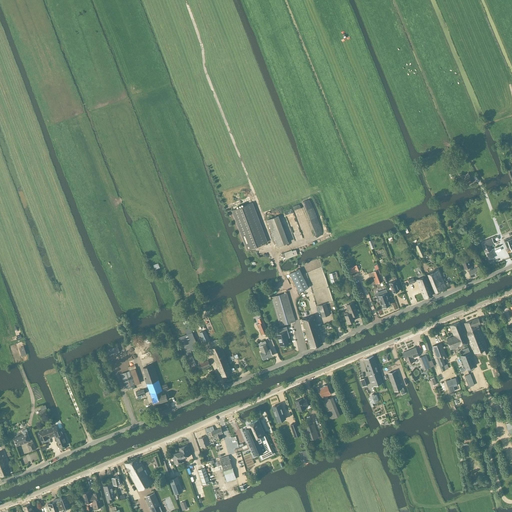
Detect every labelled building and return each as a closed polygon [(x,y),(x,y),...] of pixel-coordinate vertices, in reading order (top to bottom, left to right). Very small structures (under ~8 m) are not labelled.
[(466,185),(473,182),(470,177),(464,180),(466,185)] [(253,202),(233,209),(248,249),(268,242),(253,202)] [(278,215),(267,219),(277,246),(288,242),(278,215)] [(511,236),(503,240),(504,242),(507,248),(510,247),(511,250),(511,249),(511,236)] [(492,238),(481,242),(486,252),(491,250),(489,245),(494,243),(493,241),(492,238)] [(415,246),(420,257),(425,255),(420,243),(415,246)] [(295,256),(294,254),(297,253),(296,250),(293,251),(292,250),(285,253),(287,258),(295,256)] [(462,261),(460,262),(462,265),(464,264),(466,269),(467,268),(469,267),(470,270),(468,270),(471,277),(481,273),(478,266),(473,269),(471,266),(467,259),(462,261)] [(291,272),(290,273),(299,292),(309,287),(300,268),(298,269),(291,272)] [(436,291),(446,287),(439,268),(428,273),(436,291)] [(373,271),(378,282),(383,281),(379,269),(373,271)] [(335,272),(329,273),(332,283),(338,282),(335,272)] [(424,298),(433,295),(426,276),(417,279),(424,298)] [(389,283),(393,293),(399,290),(395,280),(389,283)] [(375,294),(378,300),(380,300),(382,307),(390,304),(388,297),(389,297),(386,290),(375,294)] [(280,325),(295,321),(287,292),(271,297),(280,325)] [(353,317),(358,314),(353,302),(346,305),(350,313),(345,315),(348,323),(354,320),(353,317)] [(322,317),(330,315),(327,303),(319,305),(322,317)] [(311,316),(302,319),(309,341),(321,338),(314,315),(311,316)] [(261,317),(256,319),(262,334),(267,332),(261,317)] [(468,338),(481,333),(478,326),(481,325),(480,323),(478,318),(464,324),(467,333),(467,334),(468,338)] [(459,322),(450,325),(454,336),(455,337),(464,334),(459,322)] [(187,334),(178,338),(189,368),(195,365),(192,356),(193,356),(192,353),(191,350),(198,347),(190,327),(185,329),(187,334)] [(282,332),(277,334),(281,346),(289,343),(286,336),(289,335),(287,328),(281,330),(282,332)] [(205,330),(200,332),(204,342),(209,340),(205,330)] [(487,348),(481,333),(468,338),(475,353),(482,350),(484,354),(488,352),(487,349),(487,348)] [(454,336),(447,339),(451,349),(467,342),(464,334),(455,337),(454,336)] [(322,344),(321,338),(309,341),(310,347),(322,344)] [(219,370),(229,366),(220,344),(219,344),(217,339),(210,342),(211,347),(210,348),(219,370)] [(270,348),(269,349),(266,343),(259,346),(261,352),(263,359),(273,355),(270,348)] [(432,346),(442,371),(445,370),(444,365),(446,364),(443,359),(447,357),(446,354),(441,343),(432,346)] [(117,346),(108,349),(111,356),(119,352),(117,346)] [(413,357),(419,355),(416,347),(403,352),(407,363),(414,361),(413,357)] [(470,352),(461,356),(466,369),(467,368),(468,371),(474,369),(473,366),(475,365),(470,352)] [(157,392),(162,390),(151,356),(141,359),(143,367),(147,378),(145,379),(154,404),(160,402),(159,400),(158,400),(157,396),(158,396),(157,392)] [(373,356),(364,359),(374,386),(382,383),(373,356)] [(422,356),(419,358),(421,363),(423,362),(426,369),(428,368),(431,367),(430,366),(429,361),(428,360),(424,361),(422,356)] [(202,357),(198,359),(198,360),(200,364),(201,366),(202,368),(208,366),(210,365),(208,360),(206,361),(204,361),(202,357)] [(229,366),(219,370),(222,376),(231,372),(229,366)] [(121,373),(124,382),(126,388),(135,384),(130,370),(121,373)] [(396,371),(388,373),(394,391),(402,388),(400,384),(395,386),(393,380),(398,379),(396,371)] [(455,377),(446,381),(450,392),(455,390),(453,386),(453,384),(457,382),(455,377)] [(327,396),(330,394),(327,385),(326,385),(325,385),(323,385),(323,386),(319,388),(322,397),(324,397),(324,400),(328,398),(327,396)] [(136,392),(137,396),(142,395),(142,397),(146,395),(144,389),(136,392)] [(163,393),(162,390),(157,392),(158,396),(157,396),(158,400),(159,400),(160,402),(168,399),(166,393),(165,394),(164,392),(163,393)] [(372,394),(369,398),(371,402),(376,403),(379,399),(377,395),(372,394)] [(325,400),(322,401),(324,405),(334,401),(332,396),(328,398),(325,400)] [(305,407),(308,406),(306,400),(303,401),(303,399),(295,401),(298,411),(305,409),(305,407)] [(280,404),(272,407),(277,419),(284,416),(280,404)] [(256,438),(265,434),(258,419),(246,424),(248,429),(247,430),(250,435),(245,437),(248,444),(257,440),(256,438)] [(296,420),(291,422),(295,430),(299,428),(296,420)] [(308,440),(312,439),(318,437),(313,424),(304,427),(308,440)] [(56,426),(47,429),(49,436),(55,433),(56,436),(55,436),(59,447),(67,445),(62,431),(58,433),(58,432),(56,426)] [(14,437),(16,445),(27,441),(28,444),(30,451),(36,449),(34,442),(33,442),(32,439),(31,439),(28,432),(29,432),(27,428),(22,430),(24,434),(14,437)] [(213,440),(214,442),(215,441),(214,438),(216,438),(217,440),(222,438),(220,433),(223,433),(221,428),(206,433),(207,435),(209,441),(211,441),(213,440)] [(47,429),(38,432),(41,441),(48,438),(47,436),(49,436),(47,429)] [(207,435),(198,438),(201,446),(210,443),(214,442),(213,440),(211,441),(209,441),(207,435)] [(187,445),(179,447),(180,450),(182,457),(185,456),(187,457),(189,456),(189,455),(190,455),(187,445)] [(180,450),(172,453),(175,464),(176,463),(177,464),(179,463),(179,462),(183,461),(182,457),(180,450)] [(0,476),(10,473),(2,451),(0,451),(0,476)] [(227,481),(236,478),(228,455),(220,458),(227,481)] [(139,490),(152,483),(139,458),(125,464),(139,490)] [(197,471),(203,485),(211,482),(205,468),(197,471)] [(113,485),(121,483),(119,476),(112,478),(113,485)] [(172,478),(169,479),(175,494),(183,491),(177,476),(172,478)] [(103,486),(107,499),(108,502),(112,501),(111,498),(115,497),(112,484),(103,486)] [(94,508),(103,505),(102,498),(101,498),(99,492),(93,493),(94,495),(91,496),(90,491),(83,493),(85,503),(92,501),(94,508)] [(162,511),(154,493),(145,497),(151,511),(162,511)] [(57,498),(61,511),(63,511),(66,511),(67,511),(67,509),(68,507),(71,506),(67,495),(57,498)] [(61,511),(57,498),(53,500),(54,501),(53,502),(51,503),(48,503),(47,503),(50,511),(54,511),(55,511),(61,511)]
